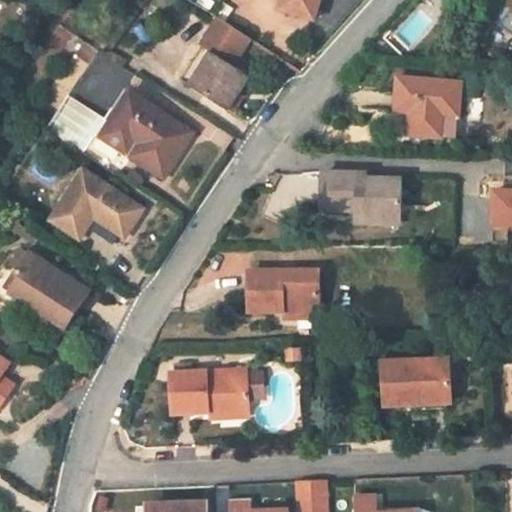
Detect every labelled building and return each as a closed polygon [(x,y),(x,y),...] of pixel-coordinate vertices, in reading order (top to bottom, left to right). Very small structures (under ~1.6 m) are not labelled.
[(232,0),(231,0),(202,0),(195,13),(217,26),(232,0)] [(293,0),(286,23),(321,34),(331,0),(293,0)] [(217,62),(247,80),(261,56),(229,36),(214,60),(217,62)] [(237,125),(259,88),(247,80),(217,62),(195,98),(237,125)] [(457,140),(461,116),(465,80),(398,72),(397,103),(416,108),(412,138),(457,140)] [(204,151),(139,107),(116,137),(91,170),(112,184),(137,151),(148,159),(138,173),(172,196),(204,151)] [(355,210),(356,225),(404,224),(406,180),(367,181),(367,171),(325,171),(325,212),(355,210)] [(151,227),(91,188),(58,236),(89,256),(102,237),(132,257),(151,227)] [(249,313),(287,312),(287,321),(326,318),(321,267),(250,269),(249,313)] [(26,286),(31,289),(18,308),(71,343),(94,310),(35,272),(26,286)] [(31,289),(26,286),(14,305),(18,308),(31,289)] [(300,347),(283,347),(284,364),(302,363),(300,347)] [(455,404),(451,355),(382,357),(384,405),(455,404)] [(173,415),(208,413),(253,409),(252,400),(267,400),(264,369),(249,371),(249,365),(175,369),(173,415)] [(0,418),(9,404),(0,397),(0,418)] [(256,421),(253,409),(208,413),(211,424),(256,421)] [(331,511),(329,481),(296,480),(297,511),(331,511)] [(378,493),(356,493),(355,511),(419,511),(419,510),(379,508),(378,493)] [(252,497),(232,501),(231,511),(290,511),(290,506),(252,507),(252,497)]
